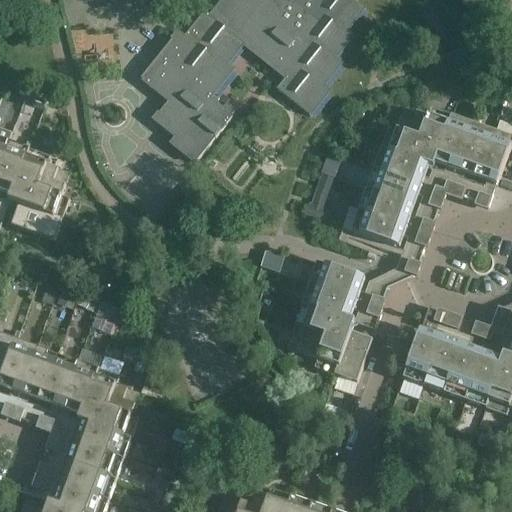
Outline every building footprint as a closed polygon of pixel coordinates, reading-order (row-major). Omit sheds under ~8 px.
[(227,0),(212,20),(205,15),(179,48),(172,43),(142,82),(162,98),(165,95),(172,101),(155,123),(177,141),(172,147),(196,166),(232,120),(210,102),(232,73),(226,68),(243,47),(285,81),(277,92),(309,118),(329,94),(323,89),(340,67),(335,62),(352,39),(346,34),(363,12),(348,0),(227,0)] [(45,102),(36,100),(33,109),(42,112),(45,102)] [(388,130),(358,212),(349,209),(342,229),(351,233),(350,234),(396,250),(401,236),(406,238),(412,224),(406,222),(416,195),(421,197),(426,183),(421,181),(429,158),(452,166),(450,171),(465,177),(467,171),(492,180),(490,186),(496,189),(511,145),(511,139),(431,110),(427,119),(404,110),(396,133),(388,130)] [(62,200),(71,177),(47,169),(50,160),(8,145),(12,135),(0,130),(0,194),(1,192),(22,199),(19,207),(14,205),(8,223),(6,227),(20,233),(24,234),(54,245),(70,202),(62,200)] [(316,197),(319,185),(306,182),(303,194),(316,197)] [(446,200),(451,187),(445,184),(441,194),(445,199),(446,200)] [(453,202),(458,189),(451,187),(446,200),(453,202)] [(460,205),(464,192),(458,189),(453,202),(460,205)] [(445,199),(441,194),(433,191),(431,198),(444,202),(445,199)] [(479,212),(484,199),(477,196),(472,209),(479,212)] [(441,209),(444,202),(431,198),(428,204),(441,209)] [(485,214),(490,201),(484,199),(479,212),(485,214)] [(441,209),(428,204),(426,211),(439,215),(441,209)] [(432,234),(434,228),(421,223),(419,230),(432,234)] [(107,237),(110,228),(102,226),(99,235),(107,237)] [(432,234),(419,230),(417,236),(430,241),(432,234)] [(430,241),(417,236),(414,242),(427,247),(430,241)] [(427,247),(414,242),(412,248),(425,253),(427,247)] [(419,269),(406,264),(404,271),(417,276),(419,269)] [(361,282),(318,266),(295,329),(303,332),(295,354),(318,363),(315,371),(357,387),(375,337),(368,335),(366,339),(344,331),(351,310),(356,312),(361,297),(356,296),(361,282)] [(414,282),(417,276),(404,271),(401,277),(414,282)] [(72,311),(77,297),(62,292),(57,306),(72,311)] [(86,310),(89,301),(79,297),(76,306),(86,310)] [(101,300),(94,316),(109,322),(116,306),(101,300)] [(382,311),(384,305),(371,300),(369,307),(382,311)] [(379,318),(382,311),(369,307),(366,313),(379,318)] [(0,320),(5,322),(8,313),(0,310),(0,320)] [(507,322),(509,316),(496,311),(494,318),(507,322)] [(377,325),(379,318),(366,313),(364,320),(377,325)] [(438,329),(442,316),(436,314),(431,327),(438,329)] [(444,331),(448,318),(442,316),(438,329),(444,331)] [(450,333),(455,320),(448,318),(444,331),(450,333)] [(504,329),(507,322),(494,318),(491,324),(504,329)] [(456,336),(461,323),(455,320),(450,333),(456,336)] [(502,335),(504,329),(491,324),(489,331),(502,335)] [(475,343),(480,330),(473,327),(469,340),(475,343)] [(482,345),(487,332),(480,330),(475,343),(482,345)] [(500,342),(502,335),(489,331),(488,332),(492,339),(500,342)] [(489,347),(492,339),(488,332),(487,332),(482,345),(489,347)] [(118,380),(17,343),(21,334),(17,333),(13,342),(0,337),(0,387),(14,393),(12,397),(27,402),(29,398),(55,407),(53,412),(67,417),(69,412),(91,420),(83,442),(77,440),(73,454),(78,456),(68,483),(63,481),(58,496),(63,498),(57,511),(35,511),(32,511),(34,505),(27,503),(23,511),(105,511),(138,422),(130,419),(138,396),(115,387),(118,380)] [(511,368),(511,372),(489,364),(490,358),(476,353),(474,358),(448,349),(450,343),(435,337),(433,343),(419,338),(419,339),(403,382),(440,395),(481,410),(506,419),(509,411),(511,412),(511,368)] [(107,357),(118,362),(123,349),(112,345),(107,357)] [(145,377),(138,375),(134,385),(142,387),(145,377)] [(0,417),(5,419),(10,406),(3,404),(0,413),(0,417)] [(11,422),(16,409),(10,406),(5,419),(11,422)] [(18,424),(22,411),(16,409),(11,422),(18,424)] [(402,413),(399,422),(410,426),(414,417),(402,413)] [(40,431),(44,419),(38,416),(33,429),(40,431)] [(46,434),(50,421),(44,419),(40,431),(46,434)] [(53,432),(57,423),(50,421),(46,434),(49,435),(53,432)] [(61,442),(63,436),(53,432),(49,435),(48,437),(61,442)] [(465,436),(462,445),(471,448),(473,448),(476,439),(465,436)] [(58,448),(61,442),(48,437),(46,443),(58,448)] [(183,446),(172,442),(169,441),(164,453),(179,458),(183,446)] [(58,448),(46,443),(43,450),(56,455),(58,448)] [(49,475),(51,469),(38,464),(36,470),(49,475)] [(49,475),(36,470),(34,476),(47,481),(49,475)] [(386,485),(388,479),(370,471),(367,479),(386,485)] [(47,481),(34,476),(32,482),(44,487),(47,481)] [(42,493),(44,487),(32,482),(29,489),(42,493)] [(432,493),(422,489),(418,501),(427,505),(431,495),(432,493)] [(322,511),(313,509),(271,494),(269,501),(245,492),(237,511),(322,511)]
